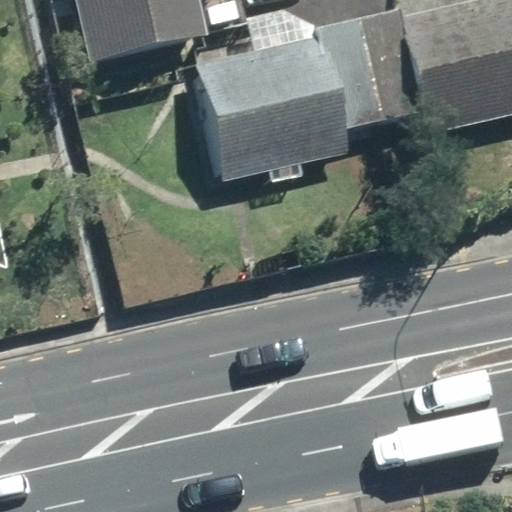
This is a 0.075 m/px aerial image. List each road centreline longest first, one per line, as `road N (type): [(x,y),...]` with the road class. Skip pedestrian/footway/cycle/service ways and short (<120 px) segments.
road 1 (primary): [(151,424),(434,310),(511,293)]
road 2 (primary): [(443,424),(151,424)]
road 3 (primary): [(0,450),(151,424)]
